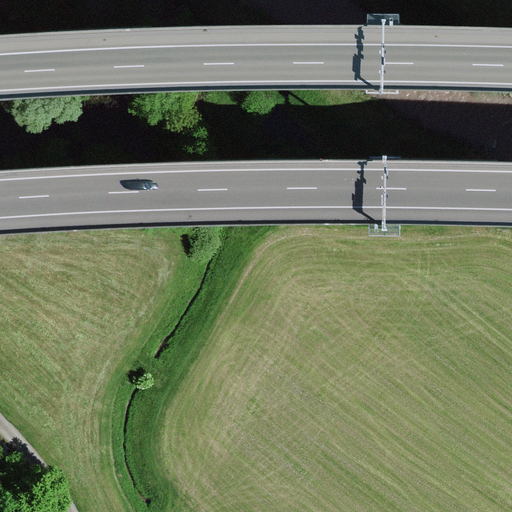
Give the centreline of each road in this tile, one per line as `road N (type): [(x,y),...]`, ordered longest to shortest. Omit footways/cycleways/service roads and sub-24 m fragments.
road 1 (motorway): [(511,64),(210,62),(0,71)]
road 2 (motorway): [(0,200),(511,192)]
